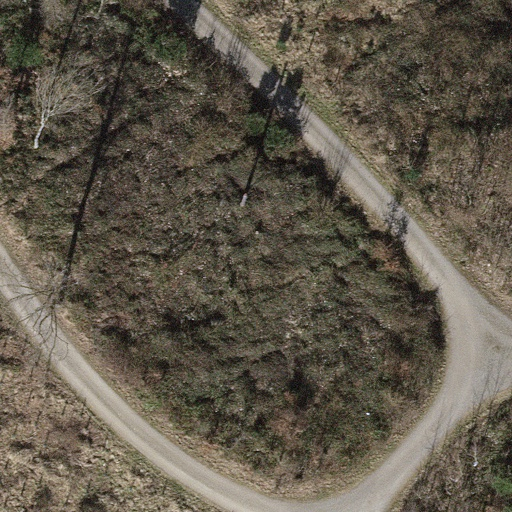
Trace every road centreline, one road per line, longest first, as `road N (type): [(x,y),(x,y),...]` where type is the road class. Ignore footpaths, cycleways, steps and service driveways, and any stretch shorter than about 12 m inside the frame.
road 1 (track): [(511,345),(219,0)]
road 2 (track): [(0,242),(152,430),(270,511)]
road 3 (track): [(388,511),(420,454),(504,341)]
